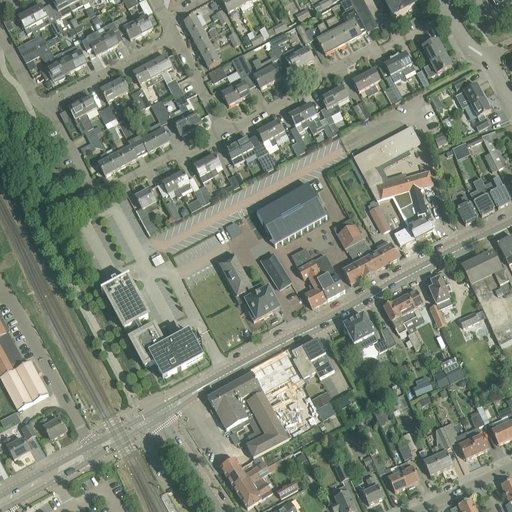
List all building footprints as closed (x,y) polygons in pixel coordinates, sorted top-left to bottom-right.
[(54,5),(48,8),(56,23),(62,19),(72,13),(70,9),(65,0),(55,0),(52,2),(54,5)] [(65,0),(70,9),(72,13),(83,7),(84,8),(89,5),(86,0),(65,0)] [(240,10),(234,0),(230,0),(222,4),(228,16),(240,10)] [(249,0),(234,0),(240,10),(252,4),(249,0)] [(390,14),(393,20),(415,9),(411,1),(412,0),(394,0),(396,2),(388,6),(392,13),(390,14)] [(491,0),(496,8),(495,6),(507,0),(491,0)] [(136,1),(126,6),(129,12),(139,6),(136,1)] [(356,12),(366,7),(363,1),(353,7),(355,10),(356,12)] [(328,7),(325,2),(320,5),(323,10),(328,7)] [(356,12),(359,18),(369,12),(366,7),(356,12)] [(41,8),(30,14),(40,32),(51,26),(56,23),(48,8),(43,10),(41,8)] [(342,31),(349,44),(362,38),(359,32),(365,29),(362,24),(359,18),(356,12),(355,10),(343,17),(348,27),(342,31)] [(219,21),(221,27),(228,23),(222,12),(211,18),(214,24),(219,21)] [(306,12),(301,15),(304,20),(309,18),(306,12)] [(369,12),(359,18),(362,24),(372,18),(369,12)] [(142,21),(136,25),(142,37),(153,31),(144,13),(139,16),(142,21)] [(40,32),(30,14),(19,20),(28,37),(33,34),(36,40),(29,44),(32,50),(46,42),(40,32)] [(304,20),(301,15),(296,18),(299,23),(304,20)] [(201,16),(184,25),(191,36),(202,30),(207,27),(201,16)] [(125,18),(114,24),(121,38),(127,35),(131,43),(142,37),(136,25),(130,28),(125,18)] [(326,23),(329,29),(338,24),(335,18),(326,23)] [(375,24),(372,18),(362,24),(365,29),(375,24)] [(101,24),(98,19),(92,22),(95,28),(101,24)] [(56,23),(51,26),(54,31),(59,28),(59,27),(56,23)] [(285,23),(279,26),(281,32),(288,29),(285,23)] [(104,32),(98,35),(99,36),(107,53),(119,47),(116,41),(121,38),(114,24),(103,30),(104,32)] [(378,29),(375,24),(365,29),(368,34),(378,29)] [(330,37),(324,25),(317,28),(324,40),(318,43),(326,57),(337,51),(330,37)] [(60,30),(63,35),(69,32),(67,26),(60,30)] [(281,32),(279,26),(267,32),(270,38),(281,32)] [(311,44),(306,34),(302,26),(296,30),(306,46),(311,44)] [(191,36),(197,48),(208,42),(202,30),(191,36)] [(77,36),(74,31),(68,34),(71,39),(77,36)] [(311,31),(306,34),(311,44),(316,41),(311,31)] [(342,31),(330,37),(337,51),(349,44),(342,31)] [(235,35),(229,38),(232,44),(238,41),(235,35)] [(83,46),(91,62),(107,53),(99,36),(98,36),(94,37),(91,39),(89,40),(85,42),(86,44),(83,46)] [(261,36),(256,39),(259,45),(264,42),(264,41),(261,36)] [(249,39),(244,42),(247,48),(252,46),(250,42),(249,39)] [(256,39),(250,42),(252,46),(253,48),(259,45),(256,39)] [(238,41),(232,44),(235,50),(241,47),(238,41)] [(275,41),(270,44),(284,70),(289,67),(283,56),(275,41)] [(32,50),(21,56),(23,60),(48,48),(46,42),(32,50)] [(208,42),(197,48),(203,59),(220,50),(217,44),(211,47),(208,42)] [(424,70),(430,81),(437,77),(452,69),(438,42),(423,50),(432,66),(424,70)] [(66,55),(69,60),(75,72),(87,66),(84,61),(89,58),(91,62),(83,46),(82,46),(82,45),(66,54),(66,55)] [(48,48),(23,60),(26,66),(40,59),(46,65),(47,64),(51,70),(42,74),(47,82),(51,80),(53,84),(64,78),(55,61),(48,48)] [(294,51),(283,56),(289,67),(293,75),(304,69),(297,57),(294,51)] [(297,57),(304,69),(314,63),(308,51),(297,57)] [(262,68),(271,86),(283,80),(274,64),(279,61),(274,52),(269,55),(272,61),(270,62),(270,63),(262,68)] [(214,53),(203,59),(209,71),(221,65),(214,53)] [(55,61),(64,78),(75,72),(69,60),(66,55),(55,61)] [(395,59),(405,78),(415,73),(406,55),(400,58),(398,57),(395,60),(395,59)] [(243,57),(237,61),(249,82),(255,80),(255,79),(243,57)] [(173,71),(166,58),(155,64),(162,77),(167,86),(172,83),(167,74),(173,71)] [(405,78),(395,59),(394,59),(394,60),(390,61),(391,63),(385,67),(390,78),(385,80),(391,90),(398,105),(403,102),(395,86),(401,82),(402,83),(406,84),(407,83),(405,78)] [(241,81),(231,86),(233,90),(240,103),(251,97),(245,85),(249,82),(237,61),(231,64),(237,74),(241,81)] [(255,80),(261,92),(271,86),(262,68),(258,61),(253,64),(260,77),(255,79),(255,80)] [(155,64),(144,70),(151,82),(162,77),(155,64)] [(209,76),(214,86),(227,79),(222,69),(209,76)] [(144,70),(134,75),(140,88),(146,85),(148,90),(153,87),(151,82),(144,70)] [(374,72),(364,78),(374,97),(378,95),(375,87),(381,84),(374,72)] [(422,73),(417,76),(425,90),(430,88),(422,73)] [(374,97),(364,78),(353,84),(359,96),(365,93),(368,100),(374,97)] [(464,95),(471,108),(484,100),(477,87),(470,91),(465,80),(453,86),(457,93),(462,90),(464,94),(464,95)] [(123,81),(112,87),(119,100),(130,94),(123,81)] [(181,91),(176,81),(167,86),(172,95),(181,91)] [(112,87),(101,92),(108,105),(114,102),(117,107),(121,105),(119,100),(112,87)] [(343,89),(332,95),(338,107),(349,101),(343,89)] [(240,103),(233,90),(222,96),(229,108),(240,103)] [(398,105),(391,90),(385,93),(393,108),(398,105)] [(142,91),(137,94),(145,110),(146,111),(151,108),(142,91)] [(181,110),(189,106),(182,91),(173,96),(181,110)] [(137,94),(131,97),(140,113),(145,110),(137,94)] [(321,98),(320,99),(326,110),(321,113),(326,122),(342,113),(338,107),(332,95),(327,97),(327,96),(325,95),(321,98)] [(91,98),(80,104),(87,116),(97,111),(91,98)] [(484,100),(471,108),(478,120),(481,125),(475,128),(479,134),(490,127),(484,117),(491,113),(484,100)] [(173,122),(171,120),(163,102),(152,108),(162,128),(173,122)] [(80,104),(69,110),(76,122),(81,120),(88,133),(94,130),(87,116),(80,104)] [(364,104),(359,107),(367,122),(371,119),(364,104)] [(180,111),(192,133),(203,127),(191,105),(189,106),(180,111)] [(311,106),(300,112),(309,129),(314,137),(318,134),(317,132),(323,129),(311,106)] [(367,122),(359,107),(353,110),(361,125),(367,122)] [(110,108),(105,111),(111,124),(117,121),(110,108)] [(105,111),(99,114),(106,127),(111,124),(105,111)] [(309,129),(300,112),(289,117),(296,130),(299,136),(305,133),(304,131),(309,129)] [(66,113),(60,116),(65,126),(71,123),(66,113)] [(171,120),(173,122),(181,139),(192,133),(182,114),(171,120)] [(130,120),(124,123),(142,158),(148,155),(149,156),(159,150),(152,138),(142,143),(130,120)] [(142,158),(124,123),(119,126),(129,145),(124,148),(120,141),(114,144),(120,155),(127,168),(138,162),(137,160),(142,158)] [(279,123),(268,129),(278,146),(278,147),(289,142),(279,123)] [(329,128),(335,138),(340,136),(334,125),(329,128)] [(161,126),(150,132),(153,138),(152,138),(159,150),(170,144),(161,126)] [(329,128),(323,131),(329,142),(335,138),(329,128)] [(108,132),(114,143),(120,140),(114,129),(108,132)] [(278,146),(268,129),(257,134),(267,152),(278,146)] [(420,192),(433,188),(429,174),(407,180),(406,176),(388,181),(383,172),(411,157),(409,153),(421,146),(412,129),(354,160),(377,204),(381,202),(381,203),(401,197),(408,195),(420,192)] [(88,133),(85,135),(88,140),(96,136),(97,136),(94,130),(88,133)] [(296,130),(291,132),(303,155),(308,153),(299,136),(296,130)] [(303,155),(291,132),(290,132),(297,145),(291,148),(297,159),(303,155)] [(495,134),(482,139),(490,156),(498,172),(507,167),(497,147),(500,145),(495,134)] [(96,136),(88,140),(91,146),(100,141),(98,137),(97,136),(96,136)] [(436,142),(439,149),(451,144),(448,137),(436,142)] [(466,145),(468,150),(483,144),(481,139),(466,145)] [(247,140),(236,146),(245,162),(256,157),(247,140)] [(100,141),(91,146),(94,151),(103,146),(100,141)] [(480,147),(484,156),(488,154),(484,145),(480,147)] [(236,146),(226,151),(235,168),(245,162),(236,146)] [(452,151),(455,157),(462,155),(459,148),(452,151)] [(106,155),(116,173),(127,168),(120,155),(115,157),(112,152),(106,155)] [(104,163),(99,166),(106,179),(116,173),(106,155),(101,158),(104,163)] [(268,155),(263,158),(271,172),(276,170),(268,155)] [(484,159),(492,175),(498,172),(490,156),(484,159)] [(215,157),(205,162),(211,174),(214,179),(219,177),(216,172),(222,169),(215,157)] [(271,172),(263,158),(257,161),(265,176),(271,172)] [(214,179),(211,174),(205,162),(194,168),(199,177),(204,186),(214,179)] [(184,174),(173,179),(182,197),(193,191),(188,182),(184,174)] [(239,176),(234,179),(239,189),(249,184),(247,180),(242,183),(239,176)] [(167,179),(161,183),(169,197),(174,194),(178,200),(182,198),(182,197),(173,179),(168,182),(167,179)] [(234,179),(228,182),(231,188),(224,192),(224,190),(220,192),(224,198),(239,189),(234,179)] [(477,193),(470,197),(482,219),(495,213),(487,198),(489,197),(481,181),(473,185),(477,193)] [(499,181),(486,188),(498,211),(511,204),(499,181)] [(309,187),(257,216),(268,236),(274,233),(282,246),(283,245),(282,244),(286,241),(288,242),(289,242),(288,240),(293,237),(294,239),(295,238),(294,236),(299,234),(301,235),(302,235),(301,233),(305,230),(307,232),(308,231),(307,229),(312,227),(313,228),(315,227),(313,226),(318,223),(320,224),(321,224),(320,222),(325,219),(326,221),(327,220),(309,187)] [(208,206),(218,201),(217,199),(212,202),(205,188),(199,191),(208,206)] [(142,210),(136,214),(150,239),(160,233),(150,214),(159,210),(150,192),(149,192),(148,191),(147,191),(142,193),(141,195),(142,196),(136,199),(142,210)] [(194,194),(202,209),(208,206),(199,191),(194,194)] [(408,195),(401,197),(402,203),(406,217),(411,221),(406,222),(416,242),(433,233),(427,222),(428,221),(420,192),(408,195)] [(466,226),(465,227),(466,228),(479,221),(467,198),(461,200),(465,208),(458,212),(458,213),(459,213),(466,226)] [(167,206),(176,223),(182,220),(173,203),(167,206)] [(192,205),(188,207),(192,214),(192,215),(196,212),(192,205)] [(370,213),(383,237),(392,231),(380,208),(370,213)] [(351,221),(334,231),(347,255),(348,254),(349,254),(347,251),(356,247),(355,245),(362,241),(351,221)] [(241,235),(235,225),(226,229),(232,240),(241,235)] [(511,239),(498,247),(511,274),(511,239)] [(366,248),(362,241),(355,245),(356,247),(347,251),(349,254),(356,267),(364,282),(376,276),(362,250),(366,248)] [(386,243),(377,248),(380,254),(388,268),(400,262),(392,247),(391,248),(389,244),(386,243)] [(369,246),(366,248),(362,250),(376,276),(376,275),(388,268),(380,254),(374,257),(371,252),(369,246)] [(305,297),(313,312),(328,303),(321,289),(318,284),(323,281),(314,264),(313,265),(306,251),(292,259),(304,282),(309,280),(315,292),(305,297)] [(511,345),(511,343),(511,342),(511,290),(505,275),(506,275),(499,261),(497,262),(493,254),(463,269),(472,287),(498,344),(494,345),(496,350),(500,348),(501,351),(511,346),(511,345)] [(262,264),(280,292),(292,285),(274,257),(262,264)] [(321,289),(328,303),(346,294),(326,258),(314,264),(323,281),(318,284),(321,289)] [(235,300),(239,307),(246,303),(252,313),(249,315),(254,325),(280,311),(269,290),(264,293),(261,286),(252,290),(235,259),(220,268),(237,299),(235,300)] [(364,282),(356,267),(344,274),(351,288),(363,282),(364,282)] [(129,280),(130,280),(130,279),(118,285),(116,282),(112,284),(114,287),(102,294),(102,295),(105,293),(125,331),(149,319),(148,318),(132,290),(133,289),(133,288),(132,289),(129,280)] [(433,288),(429,289),(436,307),(430,310),(439,330),(448,327),(441,313),(453,308),(448,296),(452,294),(449,288),(445,290),(441,280),(431,285),(433,288)] [(417,293),(393,306),(404,326),(417,320),(418,321),(422,319),(418,311),(425,307),(417,293)] [(404,326),(393,306),(384,310),(399,338),(408,333),(404,326)] [(0,381),(18,414),(49,397),(32,364),(27,367),(0,315),(0,381)] [(460,323),(464,332),(474,327),(476,332),(481,329),(475,316),(460,323)] [(358,353),(378,343),(371,330),(373,329),(371,325),(369,326),(364,317),(344,328),(345,330),(344,332),(345,335),(348,335),(358,353)] [(155,332),(156,331),(155,331),(132,343),(146,369),(155,364),(164,380),(181,371),(182,371),(203,360),(190,336),(174,345),(174,344),(173,344),(173,346),(164,348),(155,332)] [(407,339),(416,354),(423,350),(415,335),(407,339)] [(318,342),(303,350),(311,365),(317,375),(320,381),(334,373),(329,362),(318,342)] [(385,343),(375,348),(379,356),(389,351),(385,343)] [(311,365),(303,350),(292,355),(296,362),(293,364),(304,382),(317,375),(311,365)] [(288,357),(253,376),(265,397),(290,383),(292,387),(302,382),(298,375),(295,377),(291,370),(294,368),(288,357)] [(444,373),(434,378),(438,385),(439,389),(440,390),(450,385),(451,386),(465,380),(455,360),(441,366),(444,373)] [(408,366),(401,369),(404,377),(411,374),(408,366)] [(253,376),(208,400),(214,411),(209,413),(211,417),(216,414),(226,434),(225,434),(226,436),(234,432),(242,427),(244,431),(250,428),(255,438),(248,442),(252,449),(246,452),(253,464),(293,442),(289,435),(286,437),(285,435),(271,409),(268,404),(265,397),(253,376)] [(465,382),(463,381),(459,383),(458,385),(460,388),(463,389),(466,387),(467,385),(465,382)] [(429,383),(413,390),(417,398),(432,392),(429,383)] [(277,400),(268,404),(271,409),(282,403),(283,404),(289,400),(285,393),(276,398),(277,400)] [(327,394),(320,398),(325,408),(332,404),(327,394)] [(511,413),(511,416),(501,421),(504,427),(511,442),(511,441),(511,401),(507,403),(511,413)] [(331,406),(317,414),(323,424),(336,416),(331,406)] [(477,410),(479,416),(484,427),(489,425),(482,408),(477,410)] [(388,417),(385,411),(375,415),(378,421),(388,417)] [(62,413),(57,416),(61,422),(65,419),(62,413)] [(476,431),(467,435),(477,457),(489,452),(479,429),(484,427),(479,416),(471,420),(476,431)] [(45,430),(44,430),(51,443),(67,434),(60,421),(50,427),(46,421),(41,424),(45,430)] [(504,427),(501,421),(494,425),(489,427),(492,433),(499,447),(511,442),(504,427)] [(30,427),(22,431),(28,442),(36,437),(30,427)] [(452,427),(443,431),(452,448),(458,445),(459,447),(462,453),(466,462),(477,457),(467,435),(457,439),(452,427)] [(435,459),(442,474),(454,468),(450,459),(446,451),(452,448),(443,431),(437,433),(438,449),(432,452),(435,459)] [(405,439),(412,455),(417,453),(410,437),(405,439)] [(8,450),(15,462),(30,454),(23,441),(13,447),(10,441),(5,443),(5,444),(8,449),(8,450)] [(407,447),(399,451),(405,462),(408,461),(413,458),(407,447)] [(379,457),(376,451),(369,454),(372,460),(379,457)] [(221,470),(228,481),(236,476),(235,474),(241,470),(239,466),(250,459),(247,454),(221,470)] [(424,464),(431,479),(442,474),(435,459),(429,462),(426,454),(420,456),(424,464)] [(298,459),(301,465),(307,462),(304,456),(298,459)] [(374,465),(378,474),(385,471),(379,457),(372,460),(371,460),(374,465)] [(367,469),(374,465),(370,458),(364,461),(367,469)] [(406,465),(398,469),(408,490),(420,484),(413,469),(410,464),(409,464),(408,461),(405,462),(406,465)] [(228,481),(234,491),(267,469),(264,465),(246,476),(241,470),(235,474),(236,476),(228,481)] [(344,466),(335,470),(341,484),(350,480),(344,466)] [(390,470),(385,473),(395,495),(408,490),(398,469),(397,468),(391,471),(390,470)] [(267,469),(234,491),(242,503),(257,493),(256,492),(267,485),(263,479),(271,474),(267,469)] [(370,491),(363,495),(369,507),(384,500),(378,488),(377,488),(374,480),(367,483),(366,483),(370,491)] [(511,511),(511,482),(502,488),(510,505),(505,507),(507,511),(511,511)] [(294,484),(277,493),(281,501),(298,492),(294,484)] [(257,493),(242,503),(248,511),(273,495),(267,485),(256,492),(257,493)] [(341,511),(356,511),(345,488),(333,494),(337,504),(331,507),(333,511),(340,511),(341,511)] [(476,511),(472,502),(459,508),(460,511),(476,511)]
